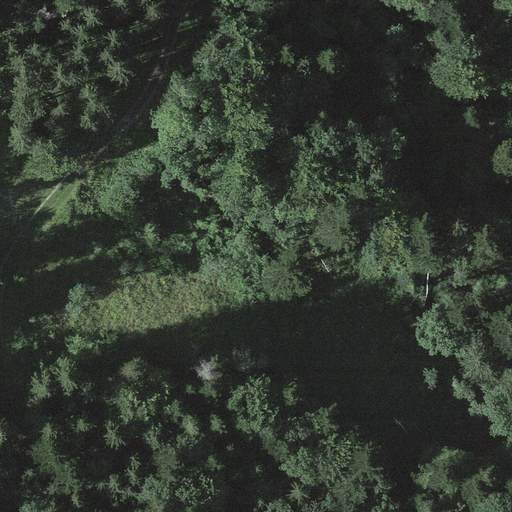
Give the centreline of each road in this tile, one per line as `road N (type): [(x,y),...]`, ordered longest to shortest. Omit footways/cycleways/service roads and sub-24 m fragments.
road 1 (track): [(186,0),(156,81),(17,245),(0,291)]
road 2 (track): [(0,330),(16,419),(7,511)]
